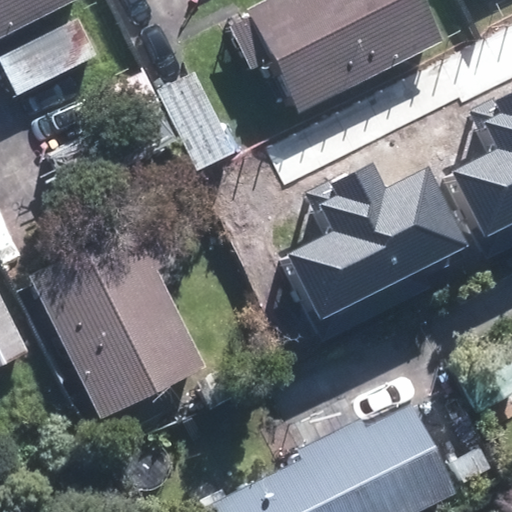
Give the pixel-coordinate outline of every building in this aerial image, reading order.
[(0,0),(0,32),(68,0),(0,0)] [(261,0),(241,11),(246,19),(226,29),(250,75),(269,65),(296,116),(436,43),(413,0),(261,0)] [(74,19),(0,57),(0,73),(14,100),(95,58),(74,19)] [(151,93),(139,69),(28,126),(67,202),(178,146),(151,93)] [(186,75),(151,93),(178,146),(193,175),(228,157),(186,75)] [(511,94),(421,140),(467,232),(511,208),(511,94)] [(295,147),(214,186),(251,263),(332,224),(295,147)] [(130,227),(25,278),(89,412),(195,362),(130,227)] [(0,305),(0,362),(23,351),(0,305)] [(359,430),(355,420),(294,449),(298,459),(187,511),(420,511),(449,498),(405,408),(359,430)]
